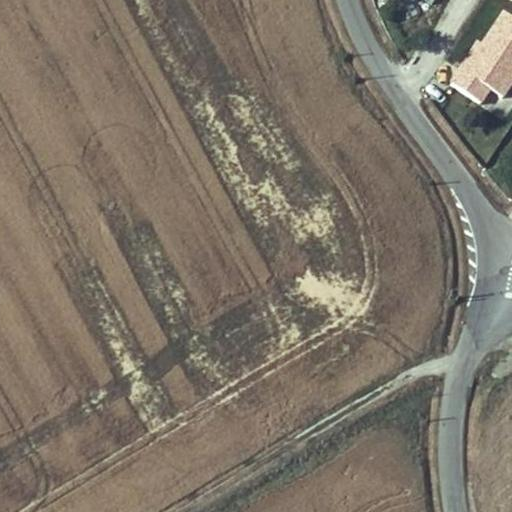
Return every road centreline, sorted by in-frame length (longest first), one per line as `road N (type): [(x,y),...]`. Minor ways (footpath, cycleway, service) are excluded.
road 1 (unclassified): [(351,0),(374,58),(488,237),(492,291)]
road 2 (track): [(184,511),(424,371),(461,364)]
road 3 (unclassified): [(492,291),(461,364),(448,455),(457,511)]
